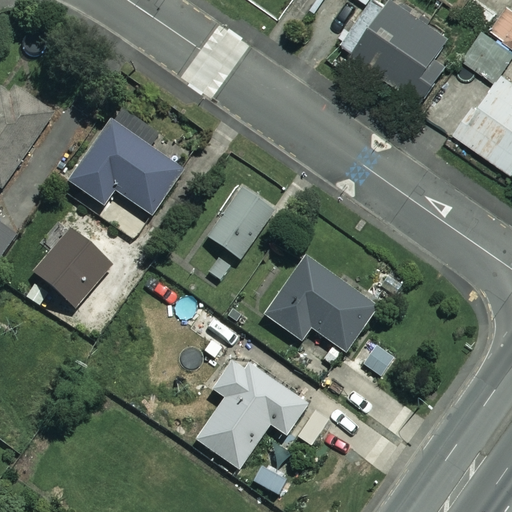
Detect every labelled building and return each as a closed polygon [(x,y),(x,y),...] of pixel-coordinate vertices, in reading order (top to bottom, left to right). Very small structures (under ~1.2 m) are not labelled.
[(390,0),(376,0),(346,46),(354,52),(350,57),(419,103),(458,45),(390,0)] [(498,13),(479,0),(474,0),(465,14),(487,29),(498,13)] [(511,8),(509,7),(492,31),(511,45),(511,8)] [(511,60),(511,52),(484,33),(465,61),(497,83),(511,60)] [(511,63),(459,138),(511,175),(511,63)] [(56,113),(5,79),(0,86),(0,189),(3,191),(56,113)] [(187,173),(113,122),(69,185),(105,210),(116,194),(154,220),(187,173)] [(276,215),(242,189),(206,236),(239,262),(276,215)] [(0,260),(16,235),(0,225),(0,260)] [(113,265),(74,231),(35,275),(74,309),(113,265)] [(377,310),(307,260),(265,317),(302,343),(312,329),(346,354),(377,310)] [(234,332),(203,308),(177,341),(209,365),(234,332)] [(311,406),(231,349),(205,385),(227,400),(198,441),(239,471),(271,426),(288,438),(311,406)] [(127,403),(107,432),(138,453),(158,424),(127,403)] [(217,511),(221,506),(178,477),(154,511),(217,511)]
